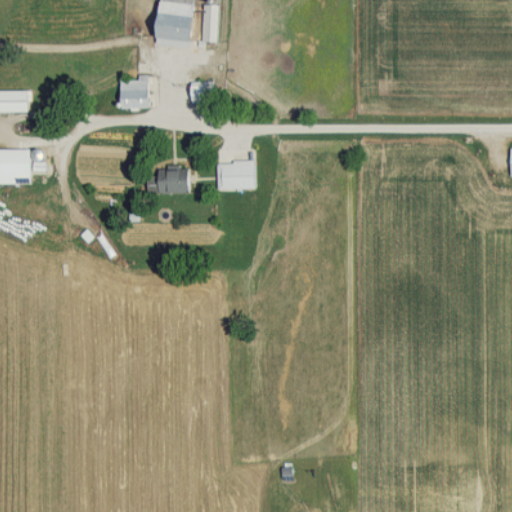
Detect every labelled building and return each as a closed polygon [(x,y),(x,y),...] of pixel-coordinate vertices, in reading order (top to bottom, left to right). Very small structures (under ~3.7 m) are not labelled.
[(201,0),(163,0),(161,44),(200,46),(201,41),(221,42),(223,4),(201,3),(201,0)] [(153,78),(124,78),(124,108),(153,108),(153,78)] [(193,81),(193,102),(220,102),(220,81),(193,81)] [(0,90),(0,112),(32,113),(32,91),(0,90)] [(261,189),(260,162),(220,162),(221,190),(261,189)] [(196,166),(162,166),(163,194),(196,193),(196,166)]
